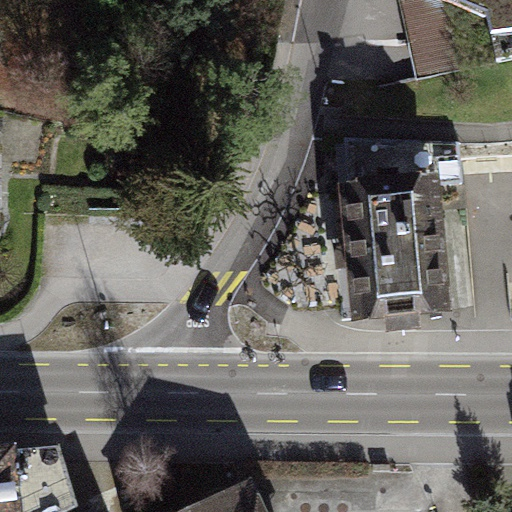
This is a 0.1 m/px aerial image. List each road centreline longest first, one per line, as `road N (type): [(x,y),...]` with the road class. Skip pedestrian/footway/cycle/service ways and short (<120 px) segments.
road 1 (residential): [(335,0),(296,129),(257,218),(158,393)]
road 2 (primary): [(511,396),(158,393)]
road 3 (primary): [(158,393),(0,393)]
